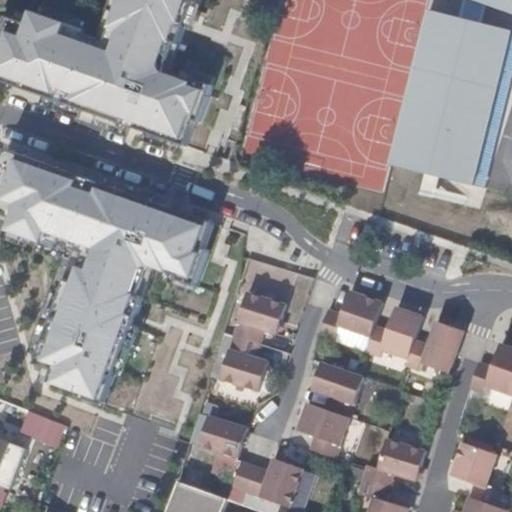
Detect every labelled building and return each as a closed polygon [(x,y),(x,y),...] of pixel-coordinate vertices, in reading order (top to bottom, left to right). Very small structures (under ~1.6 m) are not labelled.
[(0,85),(149,138),(187,152),(197,125),(201,127),(214,91),(194,84),(193,87),(165,77),(175,48),(180,49),(189,23),(197,0),(115,0),(110,15),(117,18),(107,46),(85,39),(87,34),(34,16),(30,29),(9,21),(3,39),(0,37),(0,85)] [(511,0),(473,0),(511,13),(511,0)] [(511,33),(430,12),(393,165),(484,187),(511,74),(511,33)] [(81,403),(106,411),(139,319),(145,302),(140,301),(150,271),(179,282),(178,285),(197,292),(210,256),(206,255),(215,227),(176,213),(8,154),(5,165),(9,167),(0,193),(2,194),(0,200),(0,218),(15,223),(8,242),(62,261),(32,347),(44,351),(38,369),(55,375),(51,387),(82,398),(81,403)] [(346,314),(332,309),(323,334),(337,339),(342,325),(375,336),(378,326),(387,302),(354,291),(346,314)] [(250,293),(236,336),(262,343),(266,330),(279,334),(289,304),(250,293)] [(392,330),(378,326),(375,336),(370,351),(383,355),(385,348),(412,358),(418,339),(426,316),(400,307),(392,330)] [(418,339),(412,358),(409,365),(424,370),(426,363),(452,372),(467,330),(440,321),(432,344),(418,339)] [(342,325),(337,339),(370,351),(375,336),(342,325)] [(262,343),(236,336),(223,379),(261,391),(271,361),(257,357),(262,343)] [(490,384),(511,392),(511,345),(504,343),(496,366),(483,361),(475,387),(487,392),(490,384)] [(361,375),(323,362),(314,390),(331,396),(327,409),(352,417),(365,376),(361,375)] [(314,450),(339,458),(352,417),(327,409),(310,403),(301,430),(318,436),(314,450)] [(250,433),(251,429),(212,417),(204,446),(222,452),(216,471),(240,478),(237,487),(251,492),(260,467),(246,462),(244,464),(240,458),(243,458),(250,433)] [(28,433),(64,446),(69,433),(34,419),(28,433)] [(15,441),(0,435),(0,481),(16,488),(28,458),(12,452),(15,441)] [(370,465),(369,468),(366,480),(391,487),(395,474),(420,481),(429,451),(389,439),(380,468),(370,465)] [(474,497),(498,506),(503,492),(489,487),(500,455),(466,443),(455,476),(478,484),(474,497)] [(260,467),(251,492),(294,508),(307,469),(278,459),(273,472),(260,467)] [(391,487),(366,480),(362,494),(377,499),(372,511),(410,511),(412,508),(388,501),(391,487)] [(224,511),(230,499),(182,481),(169,511),(224,511)] [(456,511),(511,511),(511,510),(498,506),(474,497),(468,511),(457,511),(456,511)]
